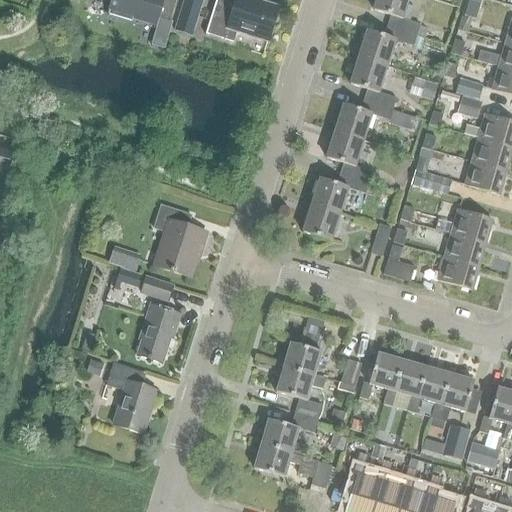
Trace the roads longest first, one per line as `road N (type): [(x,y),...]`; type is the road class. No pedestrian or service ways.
road 1 (residential): [(511,345),(238,260)]
road 2 (residential): [(238,260),(324,0)]
road 3 (residential): [(163,499),(238,260)]
